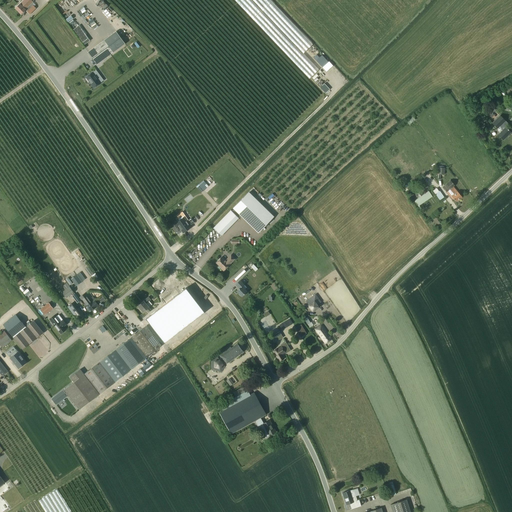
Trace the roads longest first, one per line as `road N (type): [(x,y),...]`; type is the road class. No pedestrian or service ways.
road 1 (unclassified): [(277,381),(341,341),(511,173)]
road 2 (unclassified): [(171,254),(72,104),(0,13)]
road 3 (unclassified): [(0,401),(171,254)]
road 4 (track): [(199,229),(344,81)]
road 5 (unclassified): [(277,381),(238,315),(171,254)]
road 6 (unclassified): [(336,511),(317,454),(277,381)]
